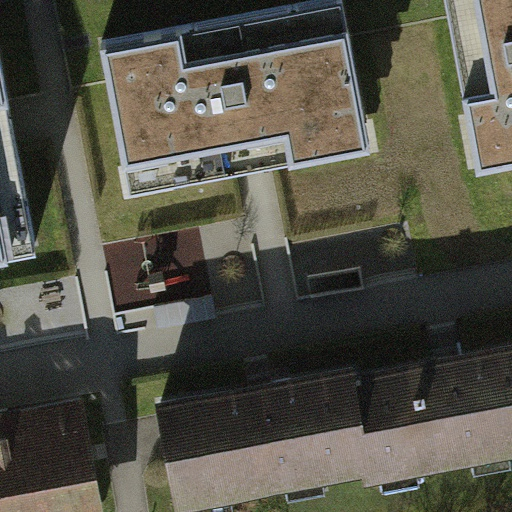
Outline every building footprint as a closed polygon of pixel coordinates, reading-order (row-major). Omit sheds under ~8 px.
[(339,0),(295,0),(104,39),(134,187),(368,139),(339,0)] [(511,0),(445,0),(479,161),(511,154),(511,0)] [(15,23),(0,26),(0,265),(60,254),(15,23)] [(122,303),(220,291),(212,224),(114,235),(122,303)] [(359,475),(511,448),(511,336),(340,367),(358,466),(359,475)] [(168,499),(358,466),(340,367),(338,353),(148,386),(168,499)] [(90,511),(70,397),(0,409),(0,511),(90,511)]
